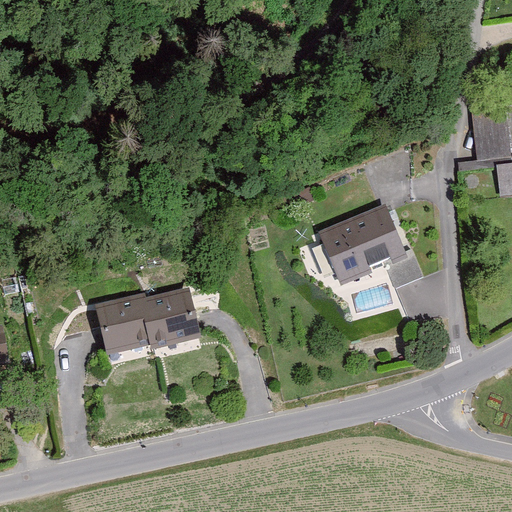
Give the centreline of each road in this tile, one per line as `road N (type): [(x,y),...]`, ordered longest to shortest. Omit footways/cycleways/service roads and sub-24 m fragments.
road 1 (residential): [(0,490),(411,393)]
road 2 (track): [(0,138),(227,90),(293,64),(354,0)]
road 3 (residential): [(511,453),(445,429),(411,393)]
